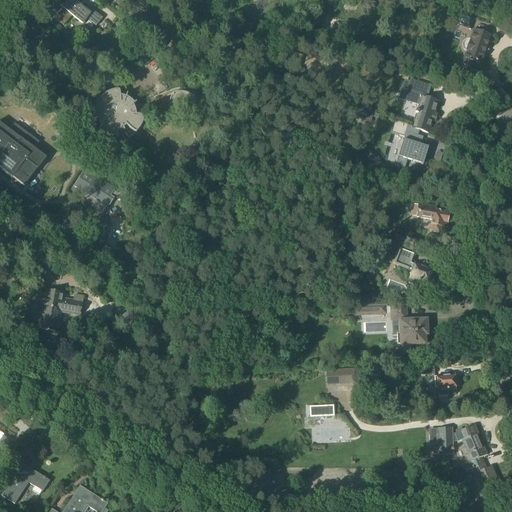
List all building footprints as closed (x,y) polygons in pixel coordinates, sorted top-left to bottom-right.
[(85,10),(72,0),(67,0),(62,6),(64,7),(55,19),(63,26),(73,14),(83,23),(87,19),(96,26),(102,19),(88,7),(85,10)] [(511,0),(500,0),(498,4),(511,14),(511,0)] [(113,16),(105,10),(102,14),(110,21),(113,16)] [(457,11),(452,24),(469,30),(473,17),(457,11)] [(460,65),(471,68),(473,62),(481,65),(491,37),(474,31),(470,41),(469,41),(468,41),(467,41),(466,42),(465,42),(464,43),(464,44),(463,45),(463,46),(463,47),(463,48),(463,49),(463,50),(464,51),(465,51),(460,65)] [(415,78),(431,83),(433,78),(417,73),(415,78)] [(405,93),(411,95),(409,103),(418,106),(411,128),(418,130),(418,131),(428,134),(438,103),(424,98),(428,86),(409,80),(405,93)] [(125,98),(120,97),(120,95),(119,92),(118,91),(117,91),(113,92),(109,93),(106,94),(103,96),(102,97),(101,98),(101,99),(100,100),(98,101),(98,102),(97,103),(95,106),(94,110),(93,114),(93,118),(94,119),(95,120),(98,120),(99,123),(100,125),(101,128),(99,129),(99,130),(99,131),(99,132),(101,134),(103,136),(106,138),(110,140),(113,141),(114,141),(115,140),(118,131),(123,131),(125,134),(126,137),(127,138),(128,139),(129,139),(132,138),(134,136),(136,134),(139,131),(141,127),(142,125),(143,122),(143,118),(143,117),(142,117),(140,116),(140,115),(144,115),(144,111),(143,107),(141,103),(133,107),(133,106),(136,103),(134,104),(132,102),(129,100),(126,98),(127,95),(126,94),(125,98)] [(175,93),(172,94),(172,95),(171,97),(169,99),(168,101),(167,104),(167,106),(167,108),(167,109),(167,110),(167,111),(168,112),(169,112),(169,113),(170,113),(171,113),(176,113),(181,112),(186,109),(191,107),(194,103),(195,102),(195,101),(195,100),(195,99),(195,98),(194,98),(194,97),(191,95),(188,94),(185,93),(182,92),(178,92),(175,93)] [(361,110),(346,105),(343,115),(358,120),(361,110)] [(9,130),(0,123),(0,169),(24,188),(46,158),(35,150),(40,142),(14,123),(9,130)] [(411,128),(394,123),(390,133),(404,138),(394,166),(403,169),(406,160),(422,165),(427,149),(418,146),(419,143),(415,142),(418,131),(418,130),(411,128)] [(110,207),(115,201),(111,199),(115,193),(86,174),(76,188),(106,207),(107,205),(110,207)] [(6,202),(1,211),(20,223),(25,214),(6,202)] [(445,223),(447,215),(438,213),(439,211),(433,210),(433,209),(417,206),(415,218),(431,221),(429,231),(439,233),(440,227),(444,228),(445,223)] [(415,241),(396,235),(394,242),(413,248),(415,241)] [(391,249),(394,242),(385,239),(382,246),(391,249)] [(411,263),(414,255),(399,249),(396,258),(404,261),(402,268),(408,270),(408,269),(411,270),(409,274),(410,276),(410,279),(408,284),(417,287),(418,282),(426,285),(427,284),(429,283),(430,279),(429,278),(432,271),(415,265),(415,266),(410,264),(410,263),(411,263)] [(39,330),(56,333),(60,313),(80,316),(83,297),(74,296),(73,302),(62,300),(63,294),(46,291),(45,295),(39,294),(37,307),(43,308),(39,330)] [(117,304),(117,306),(115,306),(114,316),(115,316),(114,317),(117,317),(117,316),(124,317),(124,319),(137,321),(138,312),(130,306),(117,304)] [(378,306),(359,307),(360,317),(378,316),(378,306)] [(386,306),(378,306),(378,316),(386,316),(386,306)] [(405,322),(404,307),(391,307),(391,320),(400,320),(400,334),(396,335),(397,345),(424,344),(423,335),(426,335),(425,322),(405,322)] [(161,320),(161,330),(175,330),(174,320),(161,320)] [(432,378),(431,368),(421,368),(422,374),(425,374),(425,378),(432,378)] [(354,385),(353,370),(326,372),(327,387),(354,385)] [(447,397),(447,392),(455,391),(454,376),(436,377),(436,378),(434,378),(435,388),(437,390),(437,393),(438,392),(438,398),(447,397)] [(330,417),(330,411),(333,411),(332,406),(313,407),(314,418),(330,417)] [(458,433),(454,435),(454,436),(456,441),(457,443),(461,442),(470,463),(469,463),(467,464),(468,464),(470,470),(484,464),(481,459),(486,456),(477,434),(474,426),(468,429),(458,433)] [(453,456),(452,429),(437,429),(438,456),(453,456)] [(42,493),(49,482),(21,464),(1,496),(14,505),(28,484),(34,488),(32,491),(39,496),(41,492),(42,493)] [(481,493),(477,493),(477,509),(488,509),(488,510),(506,503),(495,477),(477,484),(481,493)] [(94,511),(102,511),(107,505),(79,487),(62,511),(83,511),(86,507),(94,511)]
